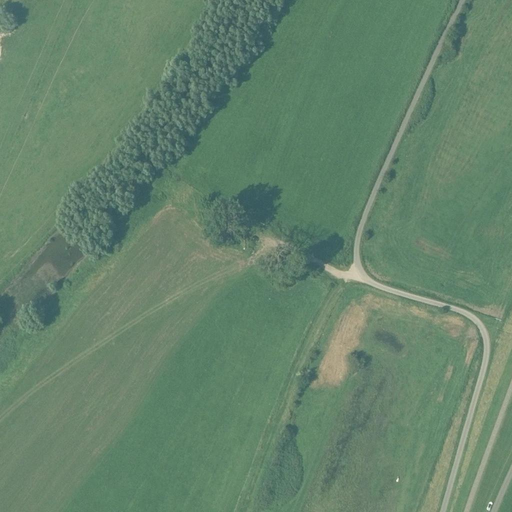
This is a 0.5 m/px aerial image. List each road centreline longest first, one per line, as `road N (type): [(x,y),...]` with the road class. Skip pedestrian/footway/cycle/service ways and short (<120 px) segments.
road 1 (unclassified): [(464,0),(399,132),(355,253),(355,273),(371,284),(451,309),(479,329),(476,385),(442,511)]
road 2 (track): [(0,420),(90,346),(267,241)]
road 3 (track): [(355,273),(315,326),(240,511)]
road 4 (track): [(124,263),(0,406)]
